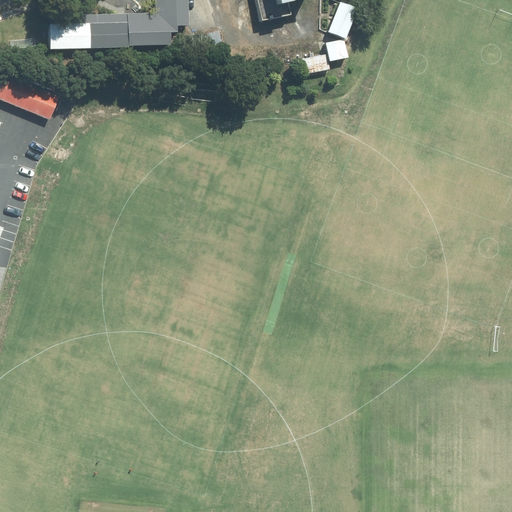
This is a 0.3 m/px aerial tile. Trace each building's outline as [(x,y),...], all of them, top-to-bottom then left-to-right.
[(48,17),(50,50),(172,45),(171,32),(178,32),(178,26),(188,25),(187,0),(155,0),(156,13),(48,17)] [(319,0),(278,0),(281,9),(319,0)] [(329,70),(326,63),(346,57),(340,38),(343,39),(357,9),(340,1),(326,31),(327,31),(318,34),(323,53),(298,61),(303,78),(329,70)] [(225,52),(217,28),(201,33),(209,58),(225,52)] [(54,101),(0,78),(0,102),(45,122),(54,101)] [(60,128),(49,144),(58,149),(68,133),(60,128)]
